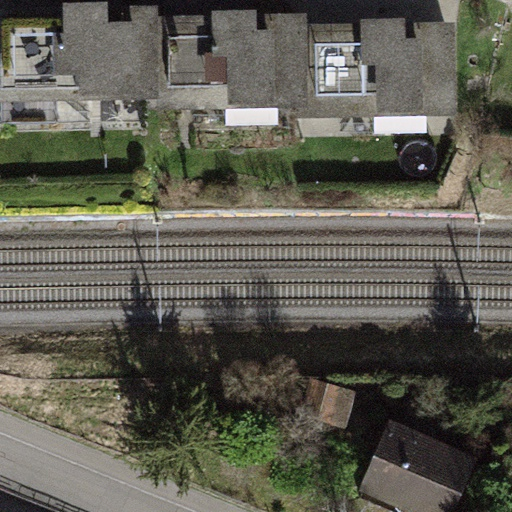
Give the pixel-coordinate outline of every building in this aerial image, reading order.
[(160,17),(0,14),(0,121),(158,124),(160,17)] [(311,19),(160,17),(158,124),(311,124),(311,19)] [(457,19),(311,19),(311,124),(457,124),(457,19)] [(342,389),(313,380),(301,415),(331,425),(342,389)] [(454,511),(476,465),(390,426),(359,495),(395,511),(454,511)]
